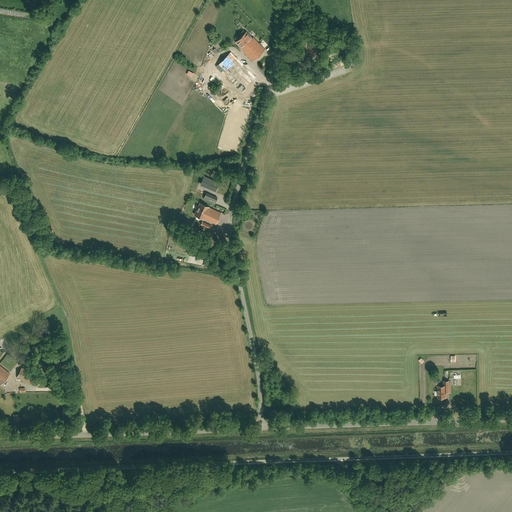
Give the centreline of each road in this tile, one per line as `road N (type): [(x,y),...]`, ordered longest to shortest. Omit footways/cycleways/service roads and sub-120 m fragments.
road 1 (unclassified): [(263,428),(231,224),(278,60),(281,0)]
road 2 (unclassified): [(0,437),(263,428)]
road 3 (unclassified): [(263,428),(511,419)]
